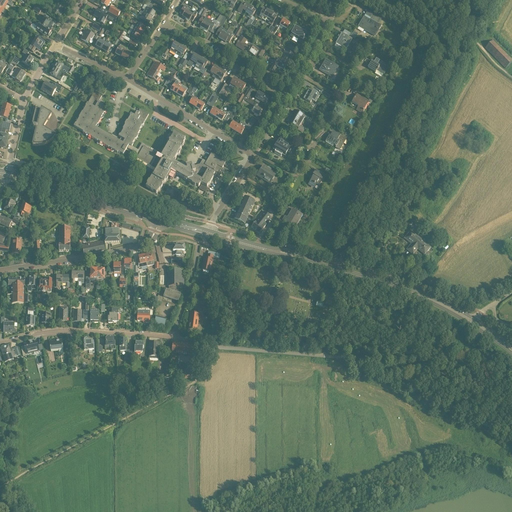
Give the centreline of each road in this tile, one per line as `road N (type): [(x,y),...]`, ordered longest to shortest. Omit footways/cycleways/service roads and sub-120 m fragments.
road 1 (track): [(338,260),(465,0)]
road 2 (track): [(211,346),(188,385),(0,485)]
road 3 (residential): [(0,343),(64,329),(173,336)]
road 4 (residential): [(173,336),(324,356)]
road 5 (residential): [(252,155),(128,79)]
road 6 (tertiary): [(140,245),(0,269)]
road 7 (residential): [(286,95),(165,23)]
